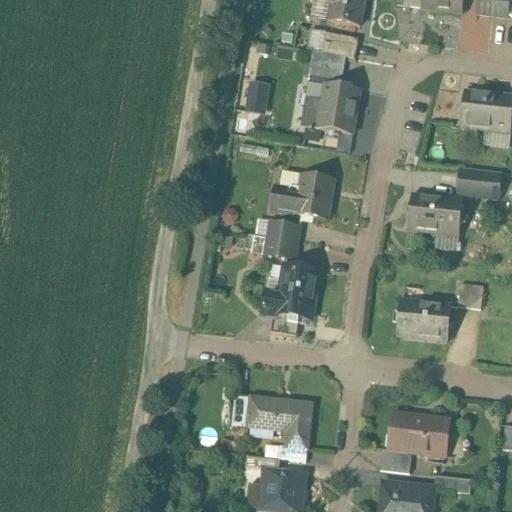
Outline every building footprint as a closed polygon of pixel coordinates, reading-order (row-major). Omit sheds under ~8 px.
[(364,0),(332,0),(328,23),(360,28),(364,0)] [(405,0),(395,0),(397,8),(405,9),(405,0)] [(405,0),(405,9),(462,15),(463,0),(405,0)] [(491,0),(476,0),(475,16),(490,17),(491,0)] [(491,0),(490,17),(506,19),(508,0),(491,0)] [(358,43),(322,37),(319,57),(310,56),(306,79),(340,84),(344,60),(355,62),(358,43)] [(243,112),(263,116),(270,85),(250,80),(243,112)] [(359,93),(325,87),(317,132),(351,138),(359,93)] [(511,121),(511,99),(464,95),(460,130),(511,135),(511,121)] [(489,176),(460,173),(458,198),(486,201),(489,176)] [(334,183),(302,177),(302,178),(282,174),(279,190),(274,190),(271,212),(281,214),(295,217),(327,222),(334,183)] [(462,203),(412,198),(408,233),(458,238),(462,203)] [(269,223),(259,222),(256,236),(266,238),(269,223)] [(300,229),(269,223),(266,238),(266,240),(298,246),(300,229)] [(298,246),(266,240),(263,257),(295,262),(298,246)] [(318,273),(284,268),(279,296),(266,294),(262,315),(277,318),(299,321),(310,323),(318,273)] [(483,290),(460,287),(457,310),(480,312),(483,290)] [(451,309),(400,304),(397,338),(447,344),(451,309)] [(299,321),(277,318),(277,321),(272,320),(270,336),(296,340),(299,321)] [(312,407),(251,400),(247,430),(287,434),(285,449),(285,450),(307,453),(312,407)] [(450,422),(392,416),(388,452),(388,453),(412,456),(445,459),(450,422)] [(511,428),(505,428),(502,451),(511,452),(511,428)] [(285,449),(279,449),(278,462),(306,465),(307,453),(285,450),(285,449)] [(412,456),(388,453),(388,452),(382,451),(380,473),(409,476),(412,456)] [(278,462),(248,458),(247,470),(263,472),(263,471),(277,473),(278,462)] [(277,473),(263,471),(263,472),(258,511),(300,511),(305,476),(277,473)] [(471,483),(436,479),(434,491),(434,493),(470,497),(471,483)] [(434,491),(383,485),(380,511),(431,511),(434,493),(434,491)]
